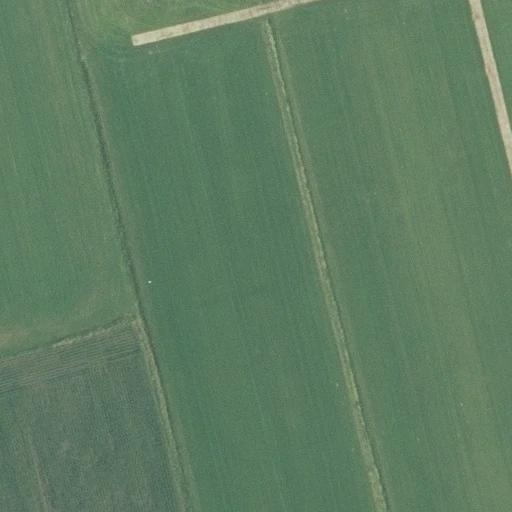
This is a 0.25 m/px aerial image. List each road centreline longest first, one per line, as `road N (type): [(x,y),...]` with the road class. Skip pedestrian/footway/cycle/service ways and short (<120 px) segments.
road 1 (track): [(135,39),(298,0)]
road 2 (track): [(511,154),(474,0)]
